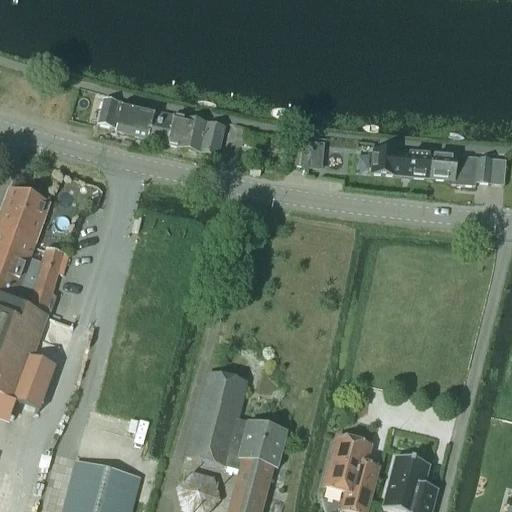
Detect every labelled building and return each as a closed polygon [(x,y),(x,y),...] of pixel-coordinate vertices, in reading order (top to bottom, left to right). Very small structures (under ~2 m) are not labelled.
[(103,104),(98,128),(110,131),(116,133),(115,136),(146,143),(152,115),(122,108),(121,113),(115,111),(116,107),(103,104)] [(152,115),(146,143),(167,148),(166,148),(216,161),(223,132),(184,123),(173,121),(173,120),(152,115)] [(292,144),(288,169),(307,172),(311,147),(292,144)] [(372,153),(369,178),(428,183),(430,159),(372,153)] [(430,159),(428,183),(450,186),(450,190),(461,191),(474,192),(474,188),(490,190),(492,164),(430,159)] [(9,192),(0,215),(0,303),(13,308),(27,313),(41,267),(29,262),(49,207),(9,192)] [(41,267),(27,313),(43,319),(46,320),(48,321),(54,300),(50,297),(62,258),(45,253),(41,267)] [(0,303),(0,402),(15,408),(15,406),(31,362),(46,320),(43,319),(27,313),(13,308),(0,303)] [(15,406),(15,408),(39,417),(56,371),(31,362),(15,406)] [(225,471),(246,386),(207,376),(186,461),(225,471)] [(225,471),(238,475),(228,511),(261,511),(272,472),(276,473),(285,437),(247,427),(237,424),(225,471)] [(370,450),(336,441),(323,492),(343,497),(339,511),(367,511),(376,479),(366,476),(366,473),(365,470),(370,450)] [(431,511),(435,501),(424,498),(425,495),(423,492),(428,470),(395,461),(381,511),(431,511)] [(130,511),(138,483),(74,467),(62,511),(130,511)] [(213,511),(220,505),(213,482),(190,477),(174,494),(178,511),(213,511)]
